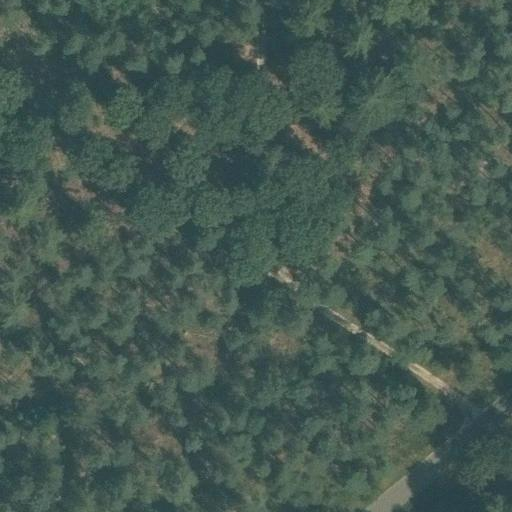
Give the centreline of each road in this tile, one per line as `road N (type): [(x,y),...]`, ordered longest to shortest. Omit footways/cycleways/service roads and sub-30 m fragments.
road 1 (track): [(0,67),(90,187),(274,273),(478,434)]
road 2 (track): [(274,273),(271,0)]
road 3 (unclassified): [(379,511),(511,407)]
